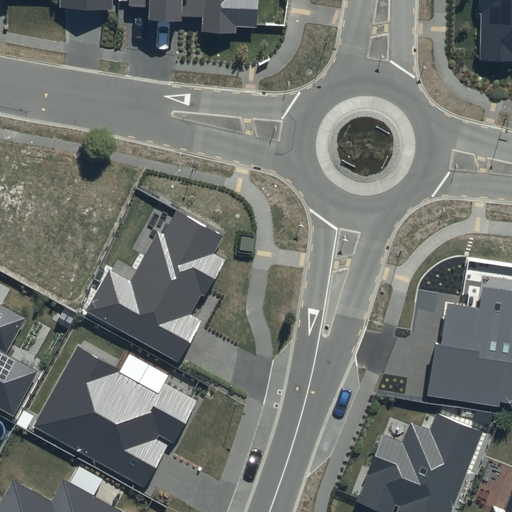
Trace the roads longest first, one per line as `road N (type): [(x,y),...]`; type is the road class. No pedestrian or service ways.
road 1 (residential): [(267,511),(352,219)]
road 2 (residential): [(0,84),(296,137)]
